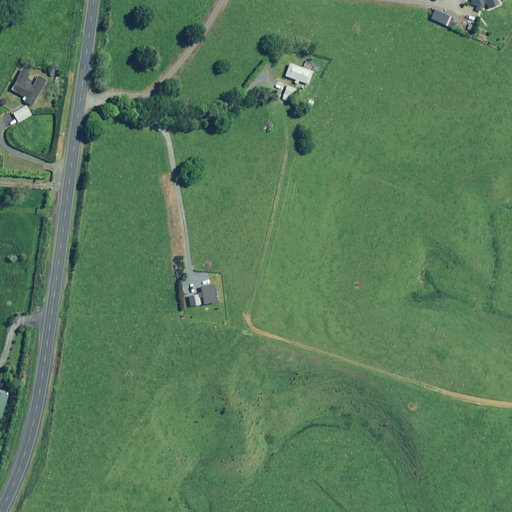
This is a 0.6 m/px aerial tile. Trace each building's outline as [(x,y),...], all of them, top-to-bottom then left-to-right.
[(471,0),(471,3),(470,4),(476,7),(475,10),(481,12),(484,4),(487,10),(499,5),(497,0),(471,0)] [(436,11),(434,16),(432,20),(449,27),(452,19),(436,11)] [(451,24),(451,25),(451,26),(452,26),(452,27),(453,27),(453,28),(454,28),(455,28),(456,28),(457,28),(458,28),(458,27),(459,27),(459,26),(459,25),(459,24),(459,23),(459,22),(458,21),(457,21),(456,20),(455,20),(454,20),(453,21),(452,22),(451,23),(451,24)] [(312,72),(289,64),(285,76),(295,80),(294,83),(297,84),(298,81),(308,84),(312,72)] [(11,90),(24,97),(22,100),(24,101),(24,102),(31,106),(45,80),(38,76),(32,87),(24,83),(29,73),(22,69),(11,90)] [(296,89),(287,86),(282,99),(291,102),(296,89)] [(310,107),(314,100),(310,97),(306,104),(310,107)] [(31,115),(26,106),(13,113),(18,123),(31,115)] [(216,302),(213,285),(200,287),(203,305),(216,302)] [(8,396),(0,393),(0,418),(2,419),(8,396)]
